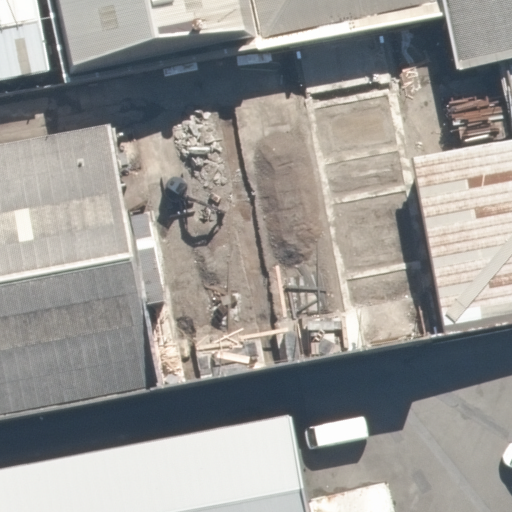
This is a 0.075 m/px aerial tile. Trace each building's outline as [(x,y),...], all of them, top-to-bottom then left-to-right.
[(39,0),(0,0),(0,79),(51,71),(39,0)] [(258,49),(248,0),(57,0),(73,77),(258,49)] [(248,0),(258,49),(448,17),(443,0),(248,0)] [(511,0),(443,0),(448,17),(457,69),(498,60),(511,56),(511,0)] [(511,56),(498,60),(511,127),(511,135),(413,159),(448,335),(511,324),(511,56)] [(0,417),(162,390),(147,305),(167,302),(151,212),(128,216),(113,126),(0,145),(0,417)] [(334,511),(315,408),(0,467),(0,511),(334,511)]
